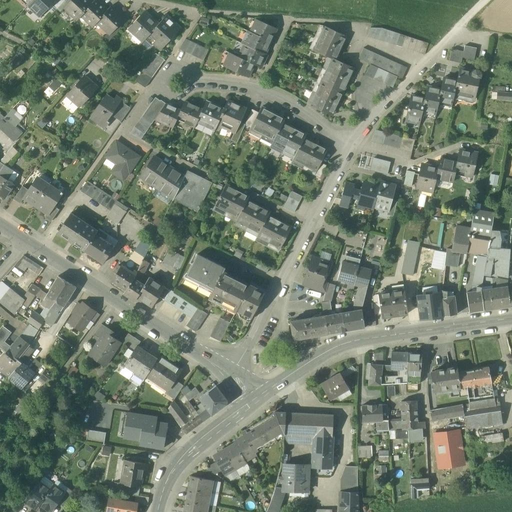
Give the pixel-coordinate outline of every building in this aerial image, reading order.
[(28,6),(40,18),(52,5),(56,0),(33,0),(29,5),(28,6)] [(63,0),(56,0),(52,5),(56,9),(64,1),(63,0)] [(65,0),(64,1),(56,9),(60,13),(65,8),(66,9),(74,1),(73,0),(65,0)] [(91,5),(85,0),(74,0),(74,1),(66,9),(77,20),(81,15),(91,5)] [(106,12),(95,0),(91,5),(81,15),(93,26),(97,22),(106,12)] [(123,18),(111,7),(106,12),(97,22),(109,32),(117,24),(123,18)] [(158,25),(145,13),(130,29),(135,34),(136,33),(144,40),(147,37),(158,25)] [(180,29),(166,16),(158,25),(147,37),(160,50),(180,29)] [(276,29),(257,20),(252,33),(270,42),(276,29)] [(122,28),(117,24),(109,32),(114,37),(122,28)] [(346,36),(329,28),(324,26),(319,39),(341,49),(346,36)] [(376,28),(370,28),(367,37),(373,38),(376,28)] [(376,28),(373,38),(379,40),(382,29),(376,28)] [(388,31),(382,29),(379,40),(384,42),(388,31)] [(394,33),(388,31),(384,42),(390,44),(394,33)] [(252,33),(249,32),(243,44),(245,46),(265,54),(270,42),(252,33)] [(400,34),(394,33),(390,44),(396,46),(400,34)] [(405,36),(400,34),(396,46),(402,48),(405,36)] [(405,36),(402,48),(407,50),(411,38),(405,36)] [(417,40),(411,38),(407,50),(413,51),(417,40)] [(185,39),(180,46),(179,49),(186,53),(191,42),(185,39)] [(341,49),(319,39),(313,50),(332,59),(335,60),(341,49)] [(422,42),(417,40),(413,51),(419,53),(422,42)] [(191,42),(186,53),(191,55),(196,44),(191,42)] [(428,44),(422,42),(419,53),(424,55),(428,44)] [(202,47),(196,44),(191,55),(197,58),(202,47)] [(265,54),(245,46),(240,58),(254,65),(261,68),(267,55),(265,54)] [(470,47),(465,46),(463,52),(462,58),(468,59),(470,47)] [(202,47),(197,58),(203,61),(208,50),(202,47)] [(476,48),(470,47),(468,59),(474,60),(476,48)] [(369,51),(363,48),(358,59),(364,62),(369,51)] [(457,50),(452,49),(449,61),(455,62),(457,50)] [(463,52),(457,50),(455,62),(461,63),(462,58),(463,52)] [(374,53),(369,51),(364,62),(369,64),(374,53)] [(161,58),(155,53),(147,65),(157,71),(164,61),(161,58)] [(380,56),(374,53),(369,64),(370,64),(375,67),(380,56)] [(240,58),(231,54),(225,67),(248,77),(254,65),(240,58)] [(385,58),(380,56),(375,67),(379,69),(380,69),(385,58)] [(391,61),(385,58),(380,69),(384,71),(386,72),(391,61)] [(335,60),(332,59),(326,70),(348,80),(353,68),(335,60)] [(396,63),(391,61),(386,72),(388,73),(391,74),(396,63)] [(396,63),(391,74),(396,77),(401,66),(396,63)] [(375,67),(370,64),(365,75),(370,77),(375,67)] [(157,71),(147,65),(142,72),(152,78),(157,71)] [(401,66),(396,77),(397,77),(402,79),(407,68),(401,66)] [(379,69),(375,67),(370,77),(374,80),(379,69)] [(380,69),(379,69),(374,80),(379,82),(384,71),(380,69)] [(473,72),(459,69),(457,81),(454,95),(464,97),(466,96),(472,98),(474,96),(475,92),(476,87),(478,79),(480,78),(481,75),(479,72),(475,71),(473,72)] [(348,80),(326,70),(321,82),(342,92),(348,80)] [(386,72),(384,71),(379,82),(383,84),(388,73),(386,72)] [(152,78),(142,72),(135,81),(145,88),(152,78)] [(391,74),(388,73),(383,84),(393,88),(397,77),(396,77),(391,74)] [(84,77),(68,96),(74,101),(76,98),(83,103),(96,88),(84,77)] [(44,92),(51,97),(61,82),(55,78),(44,92)] [(443,78),(441,89),(441,90),(439,101),(452,104),(454,95),(457,81),(443,78)] [(342,92),(321,82),(316,94),(337,104),(342,92)] [(441,89),(427,87),(427,88),(425,98),(425,99),(422,110),(436,113),(439,101),(441,90),(441,89)] [(337,104),(316,94),(310,106),(332,115),(337,104)] [(113,101),(106,95),(89,118),(97,124),(101,119),(106,123),(111,115),(116,109),(121,102),(115,98),(113,101)] [(425,98),(411,96),(406,119),(420,122),(422,110),(425,99),(425,98)] [(160,101),(155,98),(148,107),(153,111),(160,101)] [(160,101),(153,111),(158,114),(166,104),(161,100),(160,101)] [(203,109),(185,101),(181,110),(178,116),(185,120),(184,123),(194,128),(198,119),(203,109)] [(245,109),(228,101),(224,110),(217,124),(234,132),(239,122),(245,109)] [(121,102),(116,109),(126,116),(131,109),(121,102)] [(224,110),(206,102),(203,109),(198,119),(205,122),(204,126),(214,131),(217,124),(224,110)] [(181,110),(166,103),(166,104),(158,114),(155,119),(154,120),(172,129),(178,116),(181,110)] [(153,111),(148,107),(145,112),(155,119),(158,114),(153,111)] [(273,113),(261,107),(258,113),(250,128),(262,134),(273,113)] [(126,116),(116,109),(111,115),(121,123),(126,116)] [(245,124),(245,125),(250,128),(258,113),(252,110),(245,124)] [(145,112),(141,118),(151,124),(154,120),(155,119),(145,112)] [(273,113),(262,134),(274,140),(283,123),(285,119),(273,113)] [(22,133),(5,117),(0,122),(0,128),(14,142),(22,133)] [(151,124),(141,118),(138,122),(148,129),(151,124)] [(148,129),(138,122),(135,127),(145,134),(148,129)] [(245,124),(239,122),(234,132),(230,140),(237,143),(245,125),(245,124)] [(283,123),(274,140),(272,144),(284,149),(294,129),(283,123)] [(145,134),(135,127),(130,134),(134,136),(135,137),(141,140),(145,134)] [(306,135),(294,129),(284,149),(295,155),(304,138),(306,135)] [(386,133),(376,130),(371,142),(383,144),(386,133)] [(387,133),(386,133),(383,144),(389,146),(392,134),(387,133)] [(392,134),(389,146),(394,147),(397,136),(392,134)] [(397,136),(394,147),(400,149),(403,137),(397,136)] [(409,139),(403,137),(400,149),(406,150),(409,139)] [(316,144),(304,138),(295,155),(293,159),(305,165),(316,144)] [(415,140),(409,139),(406,150),(412,152),(415,140)] [(138,157),(116,142),(107,157),(118,164),(112,172),(123,179),(128,171),(129,172),(138,157)] [(327,150),(316,144),(305,165),(315,171),(316,171),(320,163),(327,150)] [(460,150),(457,163),(454,176),(455,176),(456,170),(464,172),(464,175),(472,177),(477,154),(460,150)] [(170,167),(154,156),(140,177),(156,188),(170,167)] [(364,169),(367,157),(361,156),(359,167),(364,169)] [(370,170),(373,159),(367,157),(364,169),(370,170)] [(379,160),(373,159),(370,170),(376,172),(379,160)] [(457,163),(440,159),(438,168),(436,179),(453,182),(454,176),(457,163)] [(385,161),(379,160),(376,172),(382,173),(385,161)] [(391,163),(385,161),(382,173),(387,175),(391,163)] [(325,165),(320,163),(316,171),(315,171),(313,175),(319,178),(325,165)] [(396,164),(391,163),(387,175),(393,176),(396,164)] [(13,171),(4,165),(1,169),(10,175),(13,171)] [(438,168),(423,165),(419,181),(423,182),(422,188),(433,191),(436,179),(438,168)] [(170,167),(156,188),(173,199),(174,199),(185,177),(170,167)] [(10,175),(1,169),(0,170),(0,175),(7,180),(10,175)] [(211,183),(187,171),(185,177),(174,199),(198,210),(211,183)] [(412,187),(415,173),(407,171),(404,185),(412,187)] [(489,183),(496,185),(499,175),(491,173),(489,183)] [(7,180),(0,175),(0,195),(4,198),(13,184),(7,180)] [(27,190),(22,198),(23,199),(35,206),(47,187),(35,179),(27,190)] [(87,181),(80,191),(85,194),(92,184),(87,181)] [(380,187),(363,182),(360,193),(352,191),(354,186),(345,183),(339,206),(348,208),(351,197),(358,199),(356,208),(364,211),(365,207),(374,209),(374,207),(380,187)] [(391,185),(381,182),(380,187),(374,207),(388,211),(391,200),(394,190),(391,185)] [(47,187),(35,206),(47,215),(48,215),(54,206),(62,193),(49,184),(47,187)] [(97,187),(92,184),(85,194),(90,197),(97,187)] [(237,191),(225,185),(215,206),(227,212),(237,191)] [(27,190),(22,186),(13,199),(20,203),(23,199),(22,198),(27,190)] [(102,191),(97,187),(90,197),(95,201),(102,191)] [(102,191),(95,201),(100,204),(106,194),(102,191)] [(249,197),(237,191),(227,212),(238,218),(247,200),(249,197)] [(302,197),(291,191),(289,197),(299,202),(302,197)] [(283,206),(288,197),(281,193),(276,202),(283,206)] [(100,204),(105,207),(111,197),(107,194),(106,194),(100,204)] [(111,197),(105,207),(111,211),(115,205),(117,201),(111,197)] [(299,202),(289,197),(286,202),(297,207),(299,202)] [(259,206),(247,200),(238,218),(236,221),(248,227),(259,206)] [(397,202),(391,200),(388,211),(387,215),(393,217),(397,202)] [(297,207),(286,202),(283,207),(294,213),(297,207)] [(125,212),(115,205),(111,211),(106,217),(117,224),(125,212)] [(54,206),(48,215),(47,215),(45,217),(51,221),(59,210),(54,206)] [(270,212),(259,206),(248,227),(259,233),(268,216),(270,212)] [(494,213),(474,210),(471,229),(469,235),(490,238),(494,213)] [(97,231),(70,213),(56,233),(84,251),(95,234),(97,231)] [(280,222),(268,216),(259,233),(257,237),(269,243),(280,222)] [(291,227),(280,222),(269,243),(280,249),(291,227)] [(471,229),(457,226),(452,250),(460,251),(466,252),(469,235),(471,229)] [(114,247),(95,234),(84,251),(104,263),(114,247)] [(490,238),(469,235),(466,252),(480,255),(487,256),(488,249),(490,238)] [(135,251),(144,258),(151,244),(141,236),(132,249),(135,251)] [(499,240),(490,238),(488,249),(498,249),(499,240)] [(401,273),(413,276),(419,243),(407,241),(401,273)] [(345,248),(345,255),(361,257),(362,250),(345,248)] [(457,267),(460,251),(452,250),(447,249),(447,253),(446,265),(457,267)] [(498,249),(488,249),(487,256),(483,276),(497,278),(504,279),(506,250),(498,249)] [(446,265),(447,253),(434,250),(431,268),(444,271),(445,269),(446,265)] [(130,259),(140,266),(143,260),(144,258),(135,251),(130,259)] [(185,258),(168,251),(163,262),(180,269),(185,258)] [(40,275),(44,267),(23,255),(16,266),(25,271),(27,267),(40,275)] [(224,268),(197,255),(185,278),(213,291),(222,272),(224,268)] [(487,256),(480,255),(474,289),(481,290),(483,276),(487,256)] [(329,262),(312,257),(305,279),(322,285),(323,282),(329,262)] [(354,285),(358,267),(360,260),(347,257),(345,264),(341,263),(336,280),(354,285)] [(138,270),(144,273),(149,263),(143,260),(140,266),(138,270)] [(131,273),(120,266),(111,280),(126,290),(126,291),(134,278),(136,273),(133,271),(131,273)] [(371,271),(358,267),(354,285),(359,286),(367,288),(371,271)] [(134,278),(126,291),(126,290),(124,294),(135,302),(137,298),(145,286),(144,285),(139,282),(144,273),(138,270),(136,273),(134,278)] [(249,285),(222,272),(213,291),(210,296),(218,300),(217,303),(227,308),(228,306),(236,310),(249,285)] [(67,282),(58,276),(50,290),(58,295),(67,282)] [(497,278),(483,276),(481,290),(489,289),(492,289),(497,278)] [(144,285),(145,286),(137,298),(152,307),(158,297),(165,287),(149,277),(144,285)] [(322,285),(305,279),(303,285),(325,293),(328,283),(323,282),(322,285)] [(0,282),(0,300),(10,288),(2,280),(0,282)] [(76,287),(67,282),(58,295),(68,301),(76,287)] [(335,286),(328,283),(325,293),(322,303),(330,301),(335,286)] [(264,293),(249,285),(236,310),(236,311),(252,318),(264,293)] [(393,292),(378,294),(378,296),(381,315),(381,318),(407,314),(404,290),(403,285),(392,286),(393,292)] [(367,288),(359,286),(353,308),(354,311),(362,309),(367,288)] [(492,289),(489,289),(492,309),(510,306),(507,286),(492,289)] [(186,326),(195,332),(208,314),(165,287),(158,297),(191,319),(186,326)] [(0,300),(0,303),(15,316),(25,301),(10,288),(0,300)] [(489,289),(481,290),(484,310),(492,309),(489,289)] [(58,295),(50,290),(41,305),(46,308),(49,310),(58,295)] [(481,290),(467,293),(466,293),(469,312),(484,310),(481,290)] [(440,293),(417,296),(420,320),(443,317),(443,316),(441,299),(440,293)] [(68,301),(58,295),(49,310),(46,308),(42,313),(47,316),(55,320),(59,314),(60,314),(68,301)] [(381,315),(378,296),(372,296),(374,316),(381,315)] [(454,297),(441,299),(443,316),(456,314),(454,297)] [(322,303),(324,316),(332,315),(330,301),(322,303)] [(80,306),(77,304),(71,313),(74,315),(80,306)] [(74,315),(71,320),(75,323),(75,325),(74,326),(81,331),(94,312),(82,304),(80,306),(74,315)] [(354,311),(341,313),(344,331),(365,328),(362,309),(354,311)] [(27,322),(39,329),(47,316),(42,313),(40,317),(33,312),(27,322)] [(332,315),(324,316),(327,334),(329,334),(344,331),(341,313),(332,315)] [(322,316),(290,321),(293,340),(327,334),(324,316),(322,317),(322,316)] [(230,322),(220,317),(210,337),(220,342),(230,322)] [(100,323),(93,334),(100,339),(107,328),(100,323)] [(30,325),(20,338),(29,344),(39,332),(30,325)] [(3,327),(0,331),(0,347),(6,353),(5,354),(6,355),(12,348),(4,342),(10,333),(3,327)] [(100,339),(94,348),(110,359),(121,342),(114,338),(117,334),(107,328),(100,339)] [(128,334),(122,343),(128,348),(135,338),(128,334)] [(141,342),(135,338),(128,348),(133,352),(137,346),(138,346),(141,342)] [(12,348),(6,355),(16,362),(18,359),(28,347),(19,340),(12,348)] [(133,352),(124,365),(134,372),(147,352),(138,346),(137,346),(133,352)] [(28,347),(18,359),(22,363),(32,350),(28,347)] [(110,359),(94,348),(89,355),(105,366),(110,359)] [(385,363),(385,351),(375,352),(376,363),(385,363)] [(147,352),(134,372),(144,379),(146,376),(157,359),(147,352)] [(407,353),(391,352),(390,369),(398,369),(407,370),(407,353)] [(421,354),(407,353),(407,370),(420,370),(421,354)] [(6,355),(5,354),(0,360),(0,368),(10,377),(22,363),(18,359),(16,362),(6,355)] [(181,370),(160,356),(157,359),(146,376),(167,390),(174,380),(181,370)] [(272,364),(274,366),(281,360),(279,358),(272,364)] [(29,368),(35,373),(41,365),(35,360),(29,368)] [(29,368),(22,363),(10,377),(9,379),(22,389),(35,373),(29,368)] [(382,365),(370,365),(368,385),(380,385),(382,365)] [(488,367),(458,373),(460,387),(460,388),(466,387),(491,382),(490,379),(488,367)] [(457,368),(436,371),(436,372),(431,373),(434,391),(460,387),(458,373),(457,368)] [(407,370),(398,369),(398,378),(398,379),(407,379),(407,377),(407,370)] [(54,377),(45,370),(40,377),(48,384),(54,377)] [(420,370),(407,370),(407,377),(420,378),(420,370)] [(339,373),(321,384),(328,396),(333,393),(335,397),(348,389),(339,373)] [(508,375),(490,379),(491,382),(494,398),(498,397),(502,396),(501,392),(511,390),(508,375)] [(183,386),(174,380),(167,390),(165,393),(174,399),(183,386)] [(491,382),(466,387),(469,408),(463,409),(464,415),(465,421),(466,429),(502,424),(498,397),(494,398),(491,382)] [(181,427),(186,434),(226,404),(227,400),(216,386),(198,398),(206,409),(197,415),(194,417),(188,421),(181,427)] [(185,397),(188,402),(199,394),(196,389),(185,397)] [(30,401),(19,391),(12,399),(23,408),(30,401)] [(167,407),(181,427),(188,421),(174,401),(167,407)] [(415,401),(407,402),(408,416),(409,416),(410,429),(417,429),(417,423),(415,401)] [(185,404),(194,417),(197,415),(188,402),(185,404)] [(407,402),(401,402),(402,421),(402,430),(408,429),(410,429),(409,416),(408,416),(407,402)] [(381,405),(362,406),(363,422),(377,422),(382,421),(382,417),(381,406),(381,405)] [(455,417),(464,415),(463,409),(462,405),(453,407),(455,417)] [(445,409),(430,412),(432,421),(455,417),(453,407),(445,409)] [(275,412),(242,431),(245,435),(255,452),(284,435),(286,413),(275,412)] [(163,449),(167,425),(155,423),(156,418),(128,413),(125,437),(140,440),(140,445),(163,449)] [(333,415),(286,413),(284,435),(314,436),(332,437),(333,415)] [(388,420),(382,421),(382,422),(377,422),(377,431),(388,430),(388,422),(388,420)] [(402,421),(388,422),(388,430),(395,430),(402,430),(402,421)] [(465,421),(458,422),(461,439),(467,438),(466,429),(465,421)] [(402,430),(395,430),(395,439),(403,439),(403,436),(408,436),(408,429),(402,430)] [(410,429),(408,429),(408,436),(409,439),(413,439),(421,438),(420,429),(417,429),(410,429)] [(459,431),(435,434),(439,468),(463,465),(462,459),(459,431)] [(255,452),(245,435),(234,441),(235,443),(245,461),(256,454),(255,452)] [(332,437),(314,436),(313,468),(331,469),(332,437)] [(235,443),(224,449),(235,469),(246,463),(245,461),(235,443)] [(359,458),(373,457),(372,446),(358,447),(359,458)] [(224,449),(213,456),(216,462),(222,471),(224,475),(235,469),(224,449)] [(144,463),(125,460),(121,484),(127,485),(140,487),(144,463)] [(216,462),(206,467),(216,474),(222,471),(216,462)] [(280,471),(274,494),(282,496),(284,491),(283,490),(284,465),(281,465),(281,467),(280,471)] [(309,466),(284,465),(283,490),(284,491),(308,491),(309,466)] [(216,474),(206,467),(204,479),(212,480),(215,481),(216,474)] [(345,467),(341,479),(341,480),(344,480),(344,479),(357,480),(357,467),(346,467),(345,467)] [(37,473),(32,480),(26,488),(32,492),(39,482),(43,477),(37,473)] [(43,477),(39,482),(32,492),(25,501),(36,510),(40,505),(39,505),(54,485),(55,484),(44,476),(43,477)] [(204,479),(191,476),(188,489),(210,493),(212,480),(204,479)] [(412,497),(428,497),(428,489),(431,489),(430,478),(411,478),(412,497)] [(54,485),(39,505),(40,505),(49,511),(50,511),(57,503),(64,493),(54,485)] [(140,487),(127,485),(126,494),(138,496),(140,487)] [(73,492),(67,488),(64,493),(57,503),(64,507),(73,492)] [(210,493),(188,489),(186,501),(208,505),(210,493)] [(358,511),(358,493),(340,493),(339,511),(358,511)] [(282,496),(274,494),(268,509),(277,511),(282,496)] [(138,496),(137,503),(137,504),(147,506),(149,498),(138,496)] [(137,503),(109,498),(106,511),(135,511),(137,504),(137,503)] [(206,511),(208,505),(186,501),(184,511),(206,511)]
